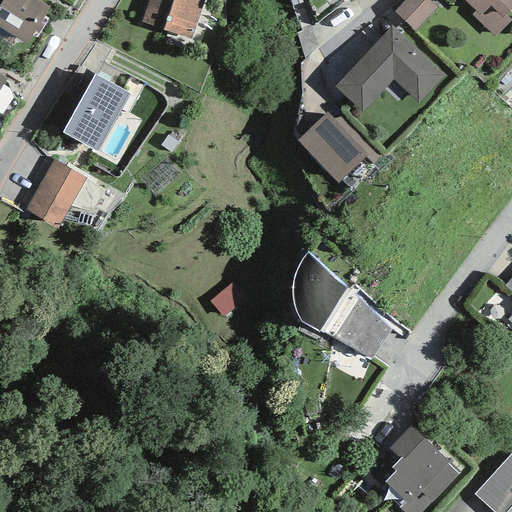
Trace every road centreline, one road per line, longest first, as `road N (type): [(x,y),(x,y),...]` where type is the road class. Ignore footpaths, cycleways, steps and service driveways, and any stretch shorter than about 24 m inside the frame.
road 1 (residential): [(392,378),(511,214)]
road 2 (residential): [(102,0),(0,165)]
